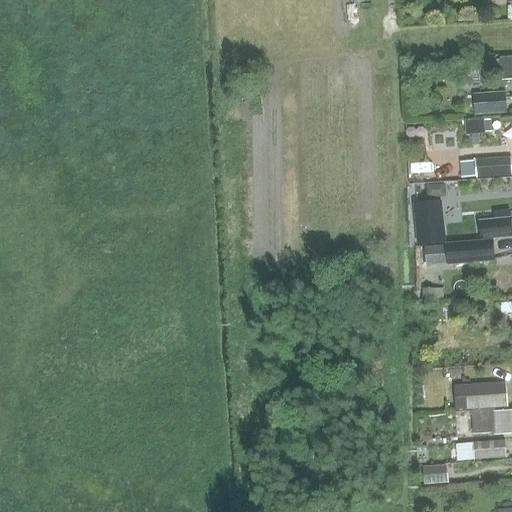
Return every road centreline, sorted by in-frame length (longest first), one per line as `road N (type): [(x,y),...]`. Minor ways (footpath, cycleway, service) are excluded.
road 1 (unknown): [(114,0),(160,511)]
road 2 (unknown): [(0,358),(146,355)]
